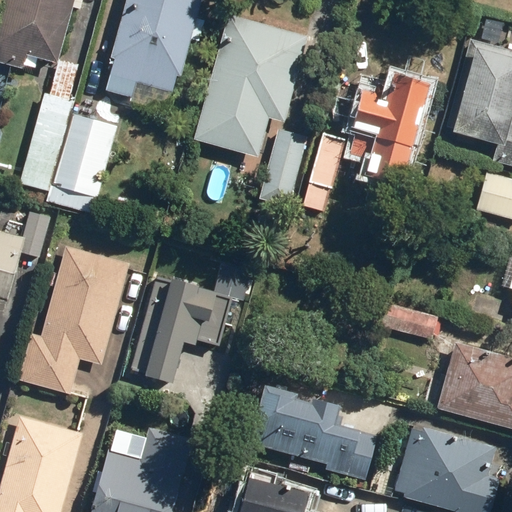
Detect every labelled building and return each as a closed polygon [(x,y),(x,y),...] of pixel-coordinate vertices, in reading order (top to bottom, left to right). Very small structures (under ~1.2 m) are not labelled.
[(4,0),(0,16),(0,64),(25,72),(28,59),(58,67),(76,0),(4,0)] [(125,0),(104,91),(133,97),(130,107),(168,116),(177,78),(183,79),(201,0),(125,0)] [(307,37),(229,14),(193,140),(259,159),(269,122),(282,125),(307,37)] [(511,170),(511,51),(469,39),(443,132),(495,147),(490,165),(511,170)] [(363,178),(399,188),(408,155),(427,88),(390,78),(387,89),(374,85),(370,100),(361,97),(354,123),(376,129),(363,178)] [(118,127),(71,114),(47,202),(94,215),(118,127)] [(275,131),(260,199),(289,205),(304,138),(275,131)] [(511,220),(511,180),(486,173),(475,210),(511,220)] [(0,314),(3,315),(19,255),(39,260),(51,218),(29,213),(22,239),(0,233),(0,314)] [(129,263),(65,246),(42,334),(31,331),(17,385),(69,398),(79,360),(102,366),(129,263)] [(233,297),(150,275),(124,370),(143,375),(143,378),(173,386),(185,344),(197,348),(198,344),(218,350),(233,297)] [(365,339),(389,345),(392,331),(434,341),(440,316),(374,301),(365,339)] [(511,361),(454,346),(435,410),(511,431),(511,361)] [(298,395),(264,386),(248,445),(324,466),(322,471),(365,482),(377,437),(336,426),(341,407),(312,399),(311,404),(296,400),(298,395)] [(63,511),(84,435),(19,418),(0,490),(0,511),(63,511)] [(172,511),(193,441),(145,427),(137,456),(107,447),(88,511),(172,511)] [(392,494),(454,511),(489,511),(499,479),(490,476),(497,449),(421,427),(420,431),(411,428),(392,494)] [(241,511),(303,511),(307,498),(250,482),(241,511)]
